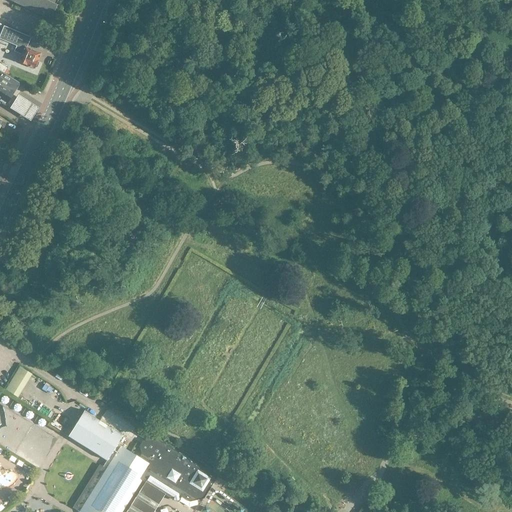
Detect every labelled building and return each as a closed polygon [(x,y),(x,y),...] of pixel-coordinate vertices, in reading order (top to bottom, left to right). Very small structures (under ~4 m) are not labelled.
[(6,0),(51,20),(57,6),(56,5),(58,0),(6,0)] [(4,26),(0,34),(0,38),(17,45),(15,51),(22,54),(19,62),(34,69),(35,68),(37,67),(38,64),(37,62),(38,61),(41,53),(26,47),(30,37),(22,34),(4,26)] [(20,83),(0,70),(0,99),(7,104),(9,105),(13,97),(12,96),(14,93),(20,83)] [(18,95),(10,108),(31,121),(39,108),(18,95)] [(18,396),(32,373),(19,365),(5,389),(18,396)] [(112,455),(114,450),(123,435),(85,411),(68,436),(107,461),(111,454),(112,455)] [(114,450),(112,455),(113,455),(106,466),(78,511),(79,511),(153,511),(165,495),(171,498),(176,497),(181,496),(189,501),(203,498),(216,476),(149,434),(145,441),(140,449),(141,454),(139,458),(132,453),(119,445),(115,451),(114,450)]
